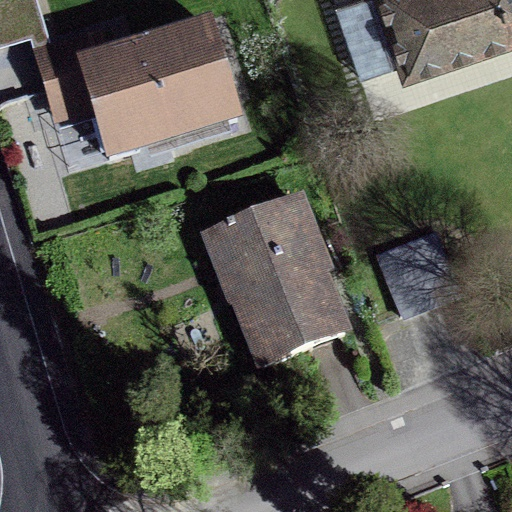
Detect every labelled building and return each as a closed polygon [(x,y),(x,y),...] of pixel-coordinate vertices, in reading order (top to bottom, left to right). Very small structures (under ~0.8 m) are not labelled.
[(0,51),(44,38),(32,0),(6,0),(0,2),(0,51)] [(511,0),(382,0),(407,71),(511,35),(511,0)] [(109,161),(139,152),(141,142),(163,135),(166,144),(237,123),(209,29),(104,60),(98,40),(38,58),(57,120),(94,109),(109,161)] [(344,337),(297,205),(209,240),(223,274),(235,277),(245,302),(238,305),(263,369),(344,337)] [(376,258),(400,319),(461,295),(437,234),(376,258)]
